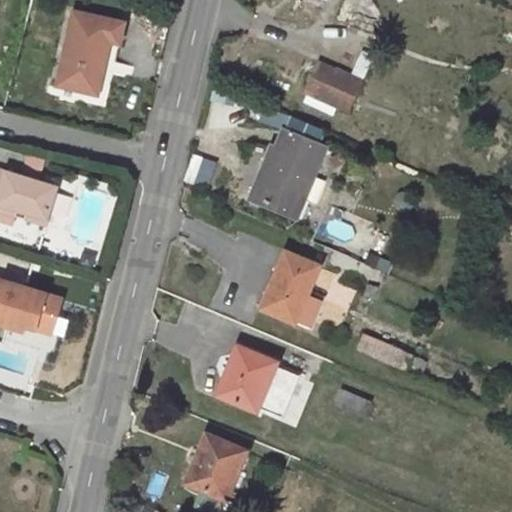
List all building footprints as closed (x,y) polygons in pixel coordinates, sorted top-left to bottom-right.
[(59,86),(98,95),(106,59),(116,61),(124,23),(75,12),(59,86)] [(362,82),(319,63),(306,92),(349,112),(362,82)] [(255,201),(297,219),(325,149),(284,132),(278,147),(255,201)] [(250,199),(255,201),(278,147),(272,144),(250,199)] [(28,157),(0,147),(0,211),(15,216),(46,226),(58,188),(44,184),(51,163),(29,156),(28,157)] [(15,216),(0,211),(0,221),(12,225),(15,216)] [(277,289),(268,311),(312,330),(326,297),(310,290),(322,261),(304,254),(302,259),(287,253),(272,287),(277,289)] [(0,281),(0,322),(7,325),(9,319),(51,332),(61,300),(0,281)] [(268,311),(277,289),(272,287),(268,285),(259,307),(268,311)] [(403,351),(364,335),(357,350),(397,366),(403,351)] [(278,364),(239,348),(231,365),(237,367),(224,398),(257,412),(259,408),(282,418),(299,377),(276,367),(278,364)] [(237,367),(231,365),(218,396),(224,398),(237,367)] [(367,400),(341,390),(336,405),(360,415),(367,400)] [(208,435),(200,453),(206,455),(193,486),(227,500),(247,452),(208,435)] [(200,453),(188,484),(193,486),(206,455),(200,453)]
